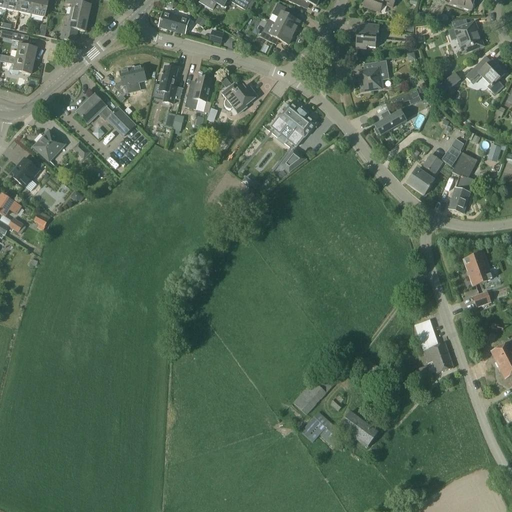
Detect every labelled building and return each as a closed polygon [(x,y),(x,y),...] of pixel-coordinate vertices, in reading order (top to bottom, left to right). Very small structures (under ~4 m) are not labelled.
[(0,0),(0,8),(6,10),(8,0),(0,0)] [(19,13),(21,0),(8,0),(6,10),(19,13)] [(31,16),(34,0),(21,0),(19,13),(31,16)] [(48,1),(45,0),(34,0),(31,16),(44,19),(48,1)] [(71,5),(69,16),(87,20),(90,6),(81,4),(81,0),(67,0),(67,4),(71,5)] [(251,0),(201,0),(200,3),(213,11),(217,4),(224,8),(228,1),(245,11),(251,0)] [(365,0),(363,7),(380,13),(383,4),(392,8),(395,0),(365,0)] [(452,0),(451,4),(471,11),(474,0),(452,0)] [(279,19),(276,25),(294,34),(295,32),(296,32),(298,29),(297,27),(300,22),(288,16),(291,11),(278,4),(272,15),(279,19)] [(164,12),(159,28),(185,36),(186,32),(189,30),(190,26),(188,24),(189,20),(164,12)] [(87,20),(69,16),(66,28),(63,27),(60,39),(74,42),(77,31),(84,33),(87,20)] [(474,24),(451,33),(449,33),(449,34),(451,33),(452,40),(458,38),(464,53),(482,46),(474,24)] [(294,34),(276,25),(273,31),(266,27),(260,38),(273,45),(276,39),(288,45),(291,40),(292,40),(294,37),(293,35),(294,34)] [(356,49),(366,50),(366,48),(373,48),(374,40),(376,40),(377,33),(379,34),(379,26),(361,25),(359,39),(357,39),(356,49)] [(47,27),(41,26),(38,36),(44,38),(47,27)] [(213,32),(210,42),(220,45),(223,35),(213,32)] [(33,63),(36,50),(26,48),(28,37),(13,34),(12,41),(19,42),(15,59),(33,63)] [(472,71),(477,76),(479,74),(491,86),(488,89),(495,96),(504,87),(498,82),(505,74),(492,61),(490,62),(486,57),(472,71)] [(33,63),(15,59),(13,66),(10,68),(9,71),(12,75),(15,75),(18,73),(30,76),(33,63)] [(359,73),(360,83),(359,83),(361,93),(371,92),(371,91),(381,89),(379,75),(385,74),(384,62),(373,64),(374,64),(374,70),(359,73)] [(165,68),(161,86),(160,90),(166,91),(163,103),(173,105),(177,89),(173,88),(177,71),(176,70),(175,67),(171,66),(169,69),(165,68)] [(120,94),(124,98),(129,93),(123,87),(138,84),(138,82),(145,81),(145,82),(146,82),(143,67),(120,72),(122,83),(119,83),(114,88),(120,94)] [(444,82),(449,89),(460,81),(455,74),(444,82)] [(189,92),(185,108),(197,111),(199,101),(207,103),(212,81),(211,81),(210,79),(206,78),(205,79),(203,79),(203,78),(201,77),(201,78),(199,78),(195,93),(189,92)] [(234,85),(222,94),(226,100),(225,102),(224,105),(225,107),(226,109),(229,110),(231,110),(233,109),(238,115),(247,108),(246,106),(257,97),(250,88),(246,91),(243,87),(239,90),(234,85)] [(391,102),(394,108),(409,102),(411,106),(421,102),(418,95),(417,91),(404,96),(391,102)] [(125,100),(124,98),(120,94),(117,97),(122,103),(125,100)] [(95,96),(77,113),(88,124),(99,114),(106,122),(107,121),(123,138),(135,126),(118,109),(113,115),(106,107),(95,96)] [(294,132),(287,140),(296,148),(304,138),(305,138),(315,125),(306,117),(307,116),(306,115),(305,116),(299,112),(300,111),(300,110),(299,111),(289,104),(278,117),(279,118),(271,127),(280,135),(287,126),(288,127),(288,126),(294,131),(293,131),(294,132)] [(216,122),(218,111),(211,109),(209,121),(216,122)] [(385,114),(394,129),(394,130),(407,123),(401,111),(391,117),(388,111),(385,114)] [(168,114),(165,128),(173,129),(176,118),(176,116),(168,114)] [(385,114),(381,116),(384,121),(375,126),(376,129),(374,130),(378,136),(380,135),(381,137),(394,130),(394,129),(385,114)] [(184,118),(176,116),(173,130),(181,131),(184,118)] [(195,126),(202,128),(204,119),(198,118),(195,126)] [(49,132),(34,148),(49,162),(64,145),(57,139),(55,141),(51,137),(53,135),(49,132)] [(456,140),(451,147),(460,153),(464,145),(456,140)] [(79,144),(73,150),(84,160),(90,154),(79,144)] [(498,161),(501,148),(492,145),(488,158),(498,161)] [(108,147),(101,157),(117,167),(119,164),(124,167),(128,161),(108,147)] [(460,153),(451,147),(442,161),(452,168),(462,154),(460,153)] [(306,161),(293,151),(281,166),(289,173),(306,161)] [(449,210),(464,215),(470,193),(474,181),(468,179),(478,162),(463,153),(452,173),(459,177),(449,210)] [(407,184),(425,196),(429,189),(430,190),(431,188),(430,188),(434,181),(432,179),(443,163),(431,155),(420,171),(417,170),(407,184)] [(25,159),(10,176),(25,188),(39,171),(25,159)] [(0,214),(5,218),(10,211),(16,216),(21,208),(2,195),(0,198),(0,214)] [(48,228),(50,219),(39,216),(37,225),(48,228)] [(19,234),(24,226),(14,219),(8,227),(10,228),(19,234)] [(10,228),(8,227),(0,221),(0,234),(4,237),(10,228)] [(484,254),(465,261),(474,287),(476,286),(479,296),(474,298),(477,308),(491,303),(487,293),(480,296),(476,286),(493,280),(484,254)] [(415,327),(428,365),(434,363),(437,375),(454,369),(445,344),(439,346),(430,321),(415,327)] [(511,345),(511,343),(491,353),(505,380),(511,376),(511,345)] [(342,366),(334,373),(339,378),(346,370),(342,366)] [(307,416),(330,393),(316,380),(294,403),(307,416)] [(331,405),(338,412),(344,406),(341,404),(344,401),(339,396),(331,405)] [(340,428),(368,448),(379,432),(352,412),(340,428)] [(321,436),(333,447),(344,436),(320,413),(302,432),(314,444),(321,436)]
